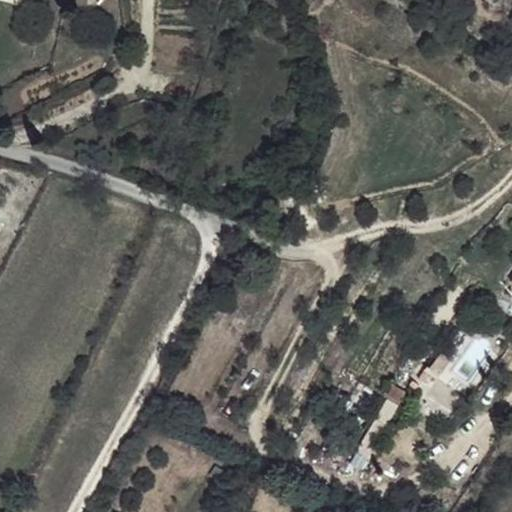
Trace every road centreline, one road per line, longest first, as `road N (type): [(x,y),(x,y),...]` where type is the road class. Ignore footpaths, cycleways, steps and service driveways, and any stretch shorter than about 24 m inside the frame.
road 1 (residential): [(320,254),(249,241),(67,164),(0,148)]
road 2 (unknown): [(216,227),(213,262),(85,511)]
